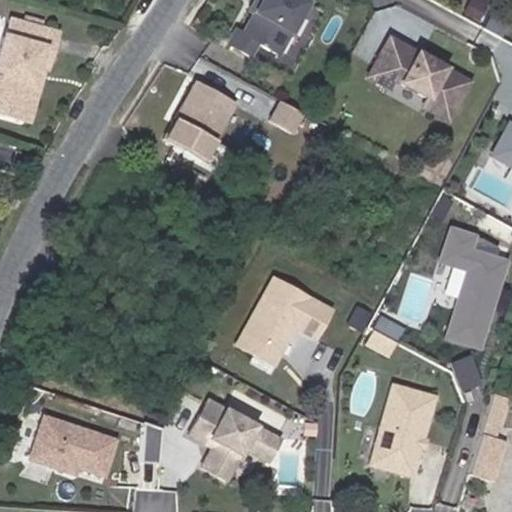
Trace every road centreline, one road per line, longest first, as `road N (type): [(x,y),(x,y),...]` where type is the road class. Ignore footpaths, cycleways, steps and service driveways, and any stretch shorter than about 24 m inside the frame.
road 1 (tertiary): [(0,312),(49,204),(180,0)]
road 2 (unknown): [(454,511),(484,384)]
